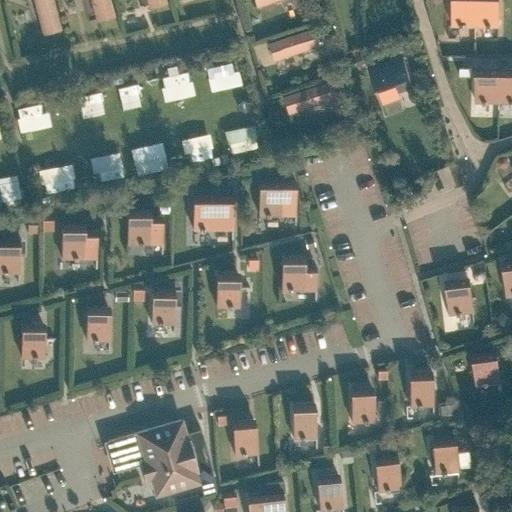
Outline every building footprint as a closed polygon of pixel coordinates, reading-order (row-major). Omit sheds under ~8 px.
[(53,0),(34,0),(43,36),(61,32),(53,0)] [(109,0),(90,0),(97,23),(114,18),(109,0)] [(164,0),(145,0),(149,11),(166,6),(164,0)] [(452,0),(452,26),(474,26),(474,0),(452,0)] [(474,0),(474,26),(497,26),(497,0),(474,0)] [(322,45),(317,28),(269,44),(275,61),(322,45)] [(357,53),(349,56),(348,64),(354,69),(361,67),(363,59),(357,53)] [(402,55),(368,66),(376,89),(379,88),(384,104),(400,99),(397,91),(413,86),(402,55)] [(472,68),(459,68),(459,76),(472,76),(472,68)] [(498,103),(498,69),(476,68),(475,102),(498,103)] [(511,68),(498,69),(498,103),(511,102),(511,68)] [(339,98),(333,81),(285,96),(291,114),(339,98)] [(499,158),(497,162),(499,165),(503,167),(507,166),(508,162),(507,158),(503,156),(499,158)] [(293,172),(292,163),(282,165),(283,174),(293,172)] [(237,173),(227,173),(227,183),(237,183),(237,173)] [(258,181),(257,215),(265,215),(265,217),(269,217),(269,215),(293,215),(293,225),(294,225),(295,181),(258,181)] [(192,195),(192,230),(231,229),(231,240),(232,240),(232,195),(192,195)] [(159,202),(159,213),(169,213),(169,202),(159,202)] [(126,210),(126,244),(138,244),(138,246),(142,246),(142,244),(160,244),(160,254),(161,254),(161,216),(149,216),(149,210),(126,210)] [(42,217),(42,230),(51,230),(51,217),(42,217)] [(29,221),(28,232),(38,233),(39,222),(29,221)] [(60,224),(60,258),(72,258),(72,260),(76,260),(76,258),(94,258),(94,268),(95,268),(95,230),(83,230),(83,224),(60,224)] [(313,236),(304,238),(306,247),(315,246),(313,236)] [(0,238),(0,272),(2,272),(2,274),(6,274),(6,273),(17,273),(17,283),(18,283),(18,239),(0,238)] [(305,256),(280,256),(280,289),(287,289),(287,291),(291,291),(291,289),(315,290),(315,266),(310,266),(310,260),(305,260),(305,256)] [(256,258),(247,258),(247,268),(256,268),(256,258)] [(511,261),(503,263),(507,296),(511,295),(511,261)] [(486,277),(486,270),(481,267),(476,267),(472,271),(472,278),(477,281),(483,281),(486,277)] [(215,273),(215,307),(238,307),(238,277),(233,277),(233,273),(215,273)] [(464,278),(446,281),(450,315),(473,312),(469,282),(464,282),(464,278)] [(144,285),(134,285),(134,300),(144,299),(144,285)] [(151,289),(150,323),(157,324),(157,325),(161,325),(161,324),(172,324),(172,334),(173,334),(174,290),(151,289)] [(127,301),(127,291),(115,291),(115,301),(127,301)] [(86,306),(85,340),(107,341),(107,351),(108,351),(108,310),(103,311),(103,306),(86,306)] [(510,319),(501,311),(494,318),(504,326),(510,319)] [(20,323),(20,357),(43,358),(43,328),(38,328),(38,324),(20,323)] [(491,352),(473,355),(476,385),(483,384),(484,386),(488,385),(487,384),(499,382),(496,356),(491,356),(491,352)] [(379,371),(377,381),(387,382),(388,372),(379,371)] [(425,371),(408,372),(409,406),(431,405),(431,415),(432,415),(431,375),(425,375),(425,371)] [(367,387),(349,388),(350,422),(373,421),(372,391),(367,391),(367,387)] [(308,404),(291,404),(292,438),(299,438),(299,440),(303,439),(303,438),(314,437),(314,447),(315,447),(314,408),(314,403),(308,404)] [(452,404),(439,405),(440,415),(453,413),(452,404)] [(215,414),(217,425),(226,423),(224,413),(215,414)] [(189,449),(184,432),(180,419),(107,441),(116,471),(139,464),(189,449)] [(248,420),(231,421),(233,455),(255,453),(256,467),(258,467),(254,423),(249,424),(248,420)] [(201,428),(184,432),(189,449),(139,464),(144,480),(149,478),(155,495),(198,482),(202,496),(214,492),(210,465),(205,449),(206,449),(201,428)] [(411,432),(399,434),(401,445),(413,444),(411,432)] [(394,437),(384,438),(385,448),(395,447),(394,437)] [(448,437),(430,439),(433,473),(455,471),(456,481),(457,481),(456,468),(468,467),(467,451),(455,452),(453,441),(448,442),(448,437)] [(353,462),(351,449),(340,451),(341,463),(353,462)] [(390,455),(373,458),(377,491),(398,489),(400,499),(401,499),(396,459),(391,459),(390,455)] [(333,474),(315,476),(319,510),(340,508),(340,511),(341,511),(338,478),(333,478),(333,474)] [(266,493),(245,495),(247,511),(283,511),(281,492),(284,492),(282,482),(265,483),(266,493)] [(235,504),(233,493),(222,494),(224,506),(235,504)] [(213,504),(214,511),(223,511),(223,503),(213,504)]
